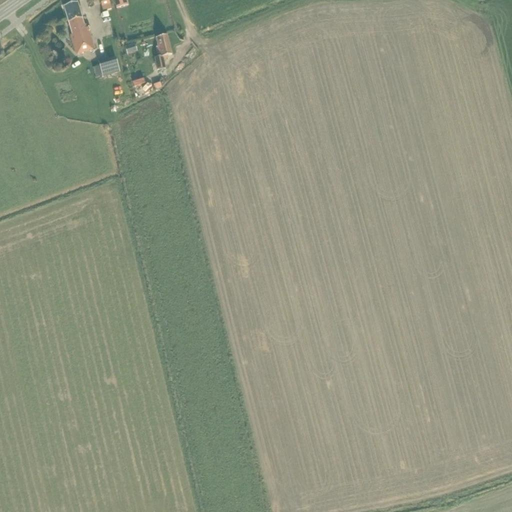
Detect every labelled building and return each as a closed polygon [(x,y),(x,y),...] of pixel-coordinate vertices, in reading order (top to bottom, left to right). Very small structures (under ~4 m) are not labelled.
[(99,0),(103,12),(111,10),(108,0),(99,0)] [(124,0),(113,0),(116,9),(127,6),(124,0)] [(83,27),(76,4),(63,8),(71,36),(69,37),(74,55),(94,49),(86,26),(83,27)] [(148,73),(156,72),(165,70),(162,58),(171,56),(166,36),(155,39),(156,41),(151,42),(145,43),(141,44),(148,73)] [(137,52),(134,45),(125,48),(127,55),(137,52)] [(99,63),(103,77),(120,73),(117,58),(99,63)] [(138,98),(145,97),(141,81),(134,82),(138,98)]
